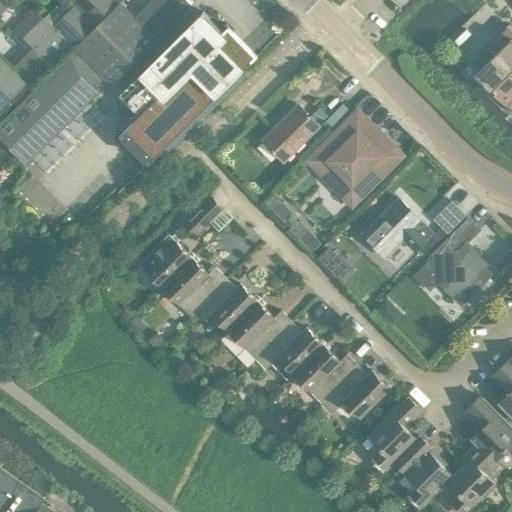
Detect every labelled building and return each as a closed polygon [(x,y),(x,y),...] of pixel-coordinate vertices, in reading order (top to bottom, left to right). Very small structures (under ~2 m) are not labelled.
[(111,83),(156,38),(193,2),(190,0),(152,0),(135,17),(121,3),(98,25),(0,123),(0,136),(27,164),(110,82),(111,83)] [(96,24),(115,5),(109,0),(80,0),(76,4),(96,24)] [(75,6),(55,26),(75,45),(94,26),(75,6)] [(148,164),(242,71),(256,56),(228,27),(223,31),(203,11),(119,94),(140,114),(119,135),(148,164)] [(23,38),(53,68),(73,48),(43,18),(23,38)] [(511,28),(508,24),(498,34),(506,42),(493,56),(511,75),(511,28)] [(0,56),(0,110),(27,83),(0,56)] [(511,75),(493,56),(479,69),(471,61),(461,71),(479,89),(484,84),(511,111),(511,75)] [(315,78),(314,78),(313,78),(312,78),(310,79),(309,80),(308,81),(308,82),(307,83),(307,84),(307,85),(307,87),(307,88),(308,89),(308,90),(309,91),(310,92),(312,92),(313,93),(314,93),(315,93),(317,92),(318,92),(319,91),(320,90),(320,89),(321,88),(321,87),(321,85),(321,84),(321,83),(320,82),(320,81),(319,80),(318,79),(317,78),(315,78)] [(320,126),(298,104),(263,140),(284,161),(320,126)] [(307,160),(352,205),(403,155),(358,109),(307,160)] [(197,234),(222,209),(223,208),(211,197),(186,222),(197,234)] [(421,220),(399,197),(362,234),(385,257),(403,239),(414,250),(426,238),(415,227),(421,220)] [(451,200),(434,217),(448,232),(465,215),(451,200)] [(445,243),(444,242),(414,272),(431,290),(439,281),(461,303),(497,272),(466,241),(479,229),(469,219),(445,243)] [(163,287),(193,257),(168,233),(139,263),(163,287)] [(163,287),(191,316),(228,279),(216,266),(209,273),(193,257),(163,287)] [(213,315),(229,331),(258,301),(241,283),(236,287),(228,279),(191,316),(192,316),(198,311),(207,320),(213,315)] [(382,300),(384,322),(406,320),(405,299),(382,300)] [(229,331),(257,359),(294,322),(282,310),(274,317),(258,301),(229,331)] [(324,344),(306,326),(302,331),(294,322),(257,359),(267,369),(273,364),(289,379),(294,374),(324,344)] [(324,344),(294,374),(322,402),(359,366),(347,353),(340,361),(324,344)] [(511,364),(508,360),(495,373),(511,389),(499,403),(511,415),(511,364)] [(359,366),(322,402),(333,413),(344,401),(361,418),(391,389),(372,370),(368,374),(359,366)] [(369,436),(381,448),(374,456),(387,469),(395,462),(394,461),(417,439),(416,438),(404,426),(421,409),(408,396),(369,436)] [(511,427),(481,396),(479,397),(468,408),(485,425),(472,439),(476,443),(495,461),(507,449),(511,453),(511,427)] [(429,451),(432,447),(420,435),(416,438),(417,439),(394,461),(395,462),(418,485),(410,492),(423,506),(448,481),(452,475),(429,451)] [(452,500),(463,511),(467,511),(496,484),(491,479),(503,468),(495,461),(476,443),(464,455),(468,459),(452,475),(448,481),(460,493),(452,500)] [(53,511),(40,502),(32,511),(53,511)]
